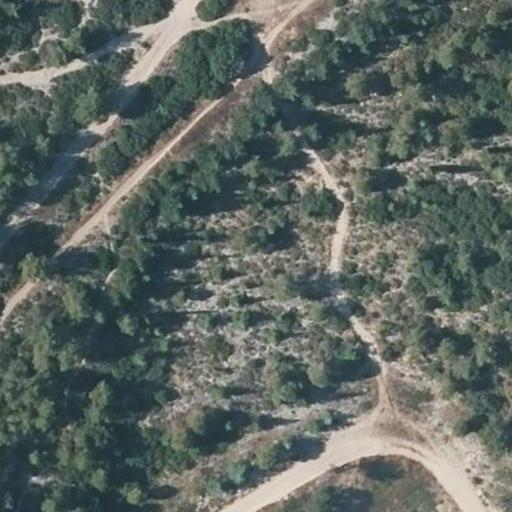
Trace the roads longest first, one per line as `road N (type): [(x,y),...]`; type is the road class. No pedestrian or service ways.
road 1 (unknown): [(316,0),(0,315)]
road 2 (unknown): [(0,234),(192,0)]
road 3 (track): [(473,511),(437,459),(396,425),(361,432),(234,511)]
road 4 (track): [(180,15),(89,59),(0,80)]
